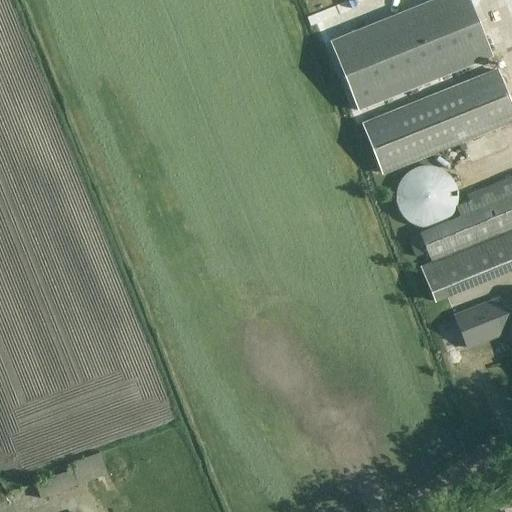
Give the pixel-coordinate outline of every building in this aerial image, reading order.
[(437,0),(329,44),(355,109),(490,55),(467,0),(437,0)] [(362,126),(381,174),(511,121),(511,109),(497,72),(362,126)] [(396,193),(396,198),(396,203),(398,211),(401,215),(405,220),(411,224),(416,227),(421,228),(426,229),(432,228),(437,227),(442,224),(448,220),(451,215),(454,211),(456,203),(457,198),(456,193),(454,185),(451,180),(448,176),(444,173),(439,170),(434,168),(426,167),(418,168),(413,170),(409,173),(405,176),(401,180),(398,185),(396,193)] [(419,234),(432,268),(420,273),(432,302),(511,269),(511,180),(468,198),(470,203),(456,209),(459,218),(419,234)] [(507,332),(511,344),(511,293),(457,316),(470,347),(507,332)] [(463,375),(446,379),(448,392),(466,388),(463,375)] [(33,484),(38,499),(78,486),(72,470),(33,484)]
